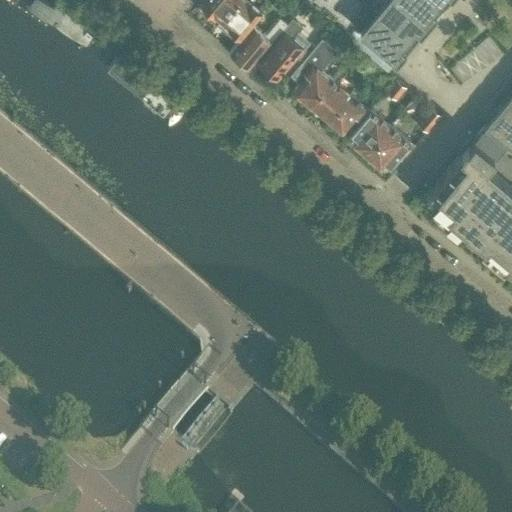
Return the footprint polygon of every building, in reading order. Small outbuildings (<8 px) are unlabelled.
[(199,7),(217,22),(236,0),(200,0),(200,1),(199,7)] [(250,0),(236,0),(217,22),(235,37),(241,36),(262,10),(250,0)] [(377,0),(371,0),(369,3),(408,36),(413,31),(418,35),(428,23),(401,0),(384,0),(382,3),(377,0)] [(401,0),(428,23),(439,9),(434,6),(438,0),(401,0)] [(287,12),(292,16),(300,6),(295,2),(287,12)] [(408,36),(369,3),(364,10),(371,16),(360,29),(397,60),(408,46),(403,42),(408,36)] [(111,42),(109,37),(73,16),(67,18),(64,23),(66,29),(103,49),(108,47),(111,42)] [(253,23),(230,51),(249,66),(271,39),(286,22),(280,16),(265,34),(253,23)] [(282,29),(284,31),(259,61),(267,67),(268,72),(272,76),(277,75),(278,76),(303,46),(292,36),(302,25),(292,16),(282,29)] [(322,37),(291,74),(299,81),(293,89),(297,92),(297,96),(303,100),(306,100),(309,103),(332,76),(323,68),(338,50),(322,37)] [(175,91),(137,59),(127,70),(166,102),(175,91)] [(327,117),(329,119),(351,92),(339,82),(344,76),(337,70),(332,76),(309,103),(318,110),(318,113),(323,118),(327,117)] [(406,86),(397,78),(386,90),(395,98),(406,86)] [(511,89),(481,126),(471,139),(422,197),(511,273),(511,89)] [(351,124),(355,128),(364,115),(370,108),(351,92),(329,119),(332,122),(332,125),(338,130),(341,129),(344,132),(351,124)] [(365,150),(368,152),(392,123),(373,106),(365,115),(364,115),(355,128),(349,135),(355,140),(355,141),(357,143),(356,146),(362,151),(365,150)] [(431,106),(417,122),(426,130),(441,114),(431,106)] [(392,123),(368,152),(369,153),(368,157),(374,162),(378,161),(380,162),(381,162),(387,167),(393,160),(394,161),(400,154),(411,139),(392,123)] [(511,387),(502,399),(511,406),(511,387)]
